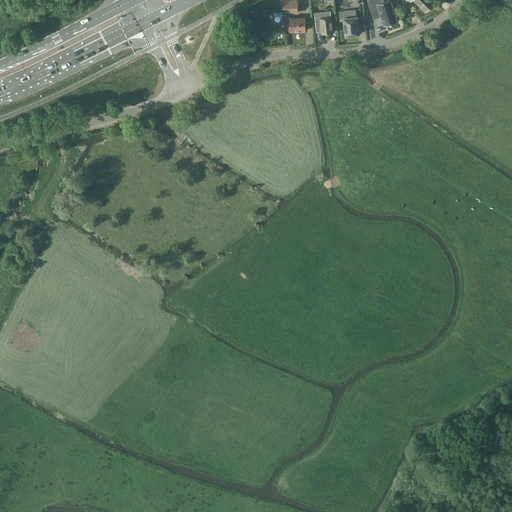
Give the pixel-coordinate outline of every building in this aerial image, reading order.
[(383,0),(367,0),(374,19),(381,17),(384,26),(399,21),(391,0),(386,0),(383,1),(383,0)] [(435,2),(432,0),(405,0),(409,4),(413,0),(425,12),(435,2)] [(284,14),(299,14),(298,2),(284,2),(284,3),(281,3),(282,14),(284,14)] [(357,16),(356,10),(339,12),(340,20),(344,20),(346,35),(359,34),(357,16)] [(333,32),(330,11),(315,13),(316,21),(321,20),(322,33),(333,32)] [(306,31),(305,17),(290,17),(290,31),(306,31)]
